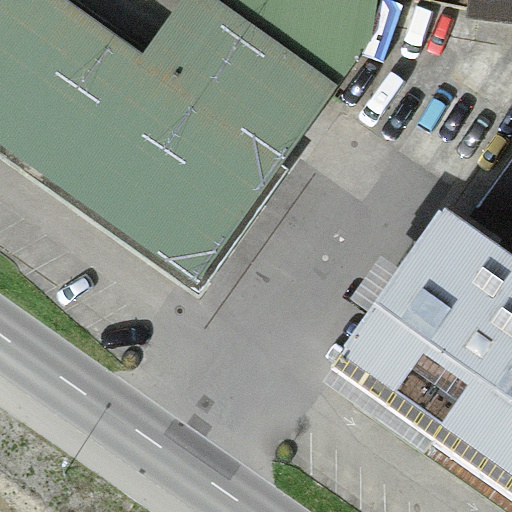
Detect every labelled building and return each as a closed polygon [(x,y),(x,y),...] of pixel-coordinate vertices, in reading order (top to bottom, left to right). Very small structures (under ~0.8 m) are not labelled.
[(182,0),(135,68),(38,0),(0,0),(0,164),(188,297),(329,98),(188,0),(182,0)] [(374,0),(188,0),(329,98),(368,42),(374,0)] [(511,0),(462,0),(460,30),(511,34),(511,0)] [(511,158),(452,248),(511,288),(511,158)] [(511,511),(511,293),(428,234),(314,393),(482,511),(511,511)]
